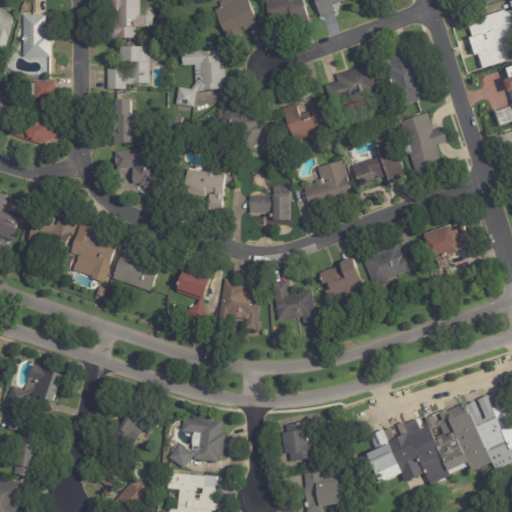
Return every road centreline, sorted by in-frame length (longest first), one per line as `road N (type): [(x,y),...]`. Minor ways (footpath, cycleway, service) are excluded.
road 1 (residential): [(78,0),(78,165),(116,210),(265,255),(486,185)]
road 2 (tertiary): [(511,300),(348,355),(257,370),(222,367),(0,292)]
road 3 (tertiary): [(0,331),(99,366),(255,403),(323,398),(511,338)]
road 4 (residential): [(426,0),(511,271)]
road 5 (residential): [(112,331),(58,511)]
road 6 (residential): [(267,69),(430,11)]
road 7 (residential): [(257,370),(253,511)]
